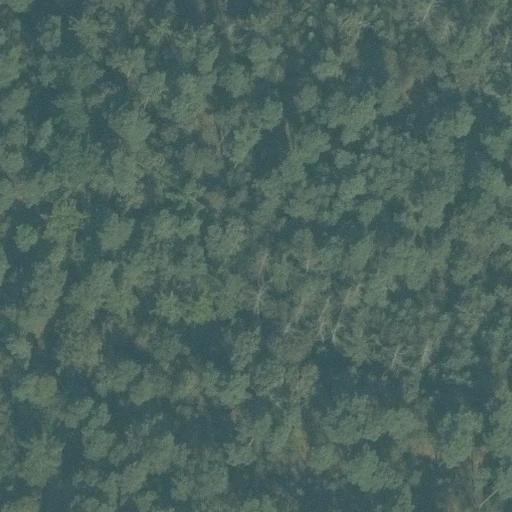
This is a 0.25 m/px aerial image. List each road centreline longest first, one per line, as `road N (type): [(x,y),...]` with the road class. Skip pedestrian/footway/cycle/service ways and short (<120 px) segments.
road 1 (track): [(67,354),(105,0)]
road 2 (track): [(50,511),(67,354)]
